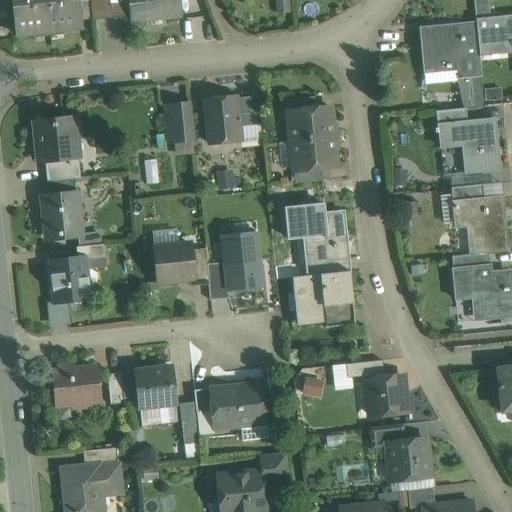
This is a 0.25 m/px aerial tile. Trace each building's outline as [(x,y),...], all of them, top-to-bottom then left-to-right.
[(77,0),(12,0),(16,36),(81,28),(77,0)] [(89,0),(92,21),(112,19),(112,18),(109,0),(89,0)] [(178,0),(109,0),(112,18),(130,16),(131,23),(181,17),(178,0)] [(487,0),(472,0),(475,20),(490,18),(487,0)] [(209,12),(179,17),(184,43),(214,37),(209,12)] [(511,15),(490,18),(475,20),(475,24),(479,57),(511,54),(511,15)] [(475,24),(420,29),(424,69),(457,66),(458,78),(481,76),(479,57),(475,24)] [(258,96),(236,99),(239,127),(261,124),(258,96)] [(235,97),(205,100),(209,145),(240,141),(239,127),(236,99),(235,97)] [(314,98),(286,100),(287,112),(315,109),(314,98)] [(190,102),(162,105),(166,145),(193,142),(190,102)] [(315,109),(287,112),(290,142),(333,138),(330,108),(315,109)] [(464,109),(437,112),(439,126),(466,123),(464,109)] [(74,118),(34,123),(38,162),(44,162),(72,159),(78,158),(74,118)] [(439,126),(438,126),(440,148),(462,146),(465,174),(499,170),(494,120),(466,123),(439,126)] [(333,138),(290,142),(293,172),(322,169),(336,167),(333,138)] [(72,159),(44,162),(47,182),(74,179),(72,159)] [(232,169),(215,170),(216,188),(233,187),(232,169)] [(322,169),(293,172),(294,183),(323,180),(322,169)] [(74,179),(47,182),(48,198),(76,195),(74,179)] [(48,198),(42,199),(47,238),(80,235),(76,195),(48,198)] [(502,197),(452,203),(455,223),(471,222),(474,255),(487,254),(507,251),(502,197)] [(342,216),(324,218),(323,205),(284,208),(288,239),(311,237),(315,275),(349,272),(345,232),(344,232),(342,216)] [(258,232),(220,237),(223,262),(227,293),(264,288),(258,232)] [(190,245),(154,249),(158,283),(193,279),(194,279),(191,251),(190,245)] [(205,249),(191,251),(194,279),(193,279),(194,287),(208,285),(209,285),(206,264),(205,249)] [(474,255),(451,257),(452,270),(489,266),(487,254),(474,255)] [(85,259),(49,263),(54,302),(90,298),(85,259)] [(223,262),(206,264),(209,285),(208,285),(210,300),(228,298),(227,293),(223,262)] [(491,276),(490,266),(489,266),(452,270),(455,301),(478,298),(480,321),(511,317),(511,297),(510,274),(491,276)] [(315,275),(292,278),(295,310),(323,307),(325,328),(355,325),(349,272),(315,275)] [(382,361),(345,365),(347,378),(383,374),(382,361)] [(72,370),(68,367),(57,368),(54,372),(53,372),(56,406),(72,404),(72,408),(87,406),(87,403),(99,401),(95,368),(72,370)] [(171,367),(135,371),(138,397),(139,408),(175,404),(171,367)] [(511,367),(496,369),(501,414),(511,412),(511,367)] [(135,372),(121,374),(124,399),(138,397),(135,372)] [(121,374),(107,375),(110,405),(124,403),(124,399),(121,374)] [(319,396),(323,379),(304,374),(300,392),(319,396)] [(402,376),(366,381),(366,383),(372,382),(374,396),(368,397),(370,416),(406,412),(402,376)] [(210,391),(209,391),(211,413),(213,428),(242,424),(242,427),(268,425),(263,386),(210,391)] [(210,389),(194,391),(195,403),(196,415),(211,413),(209,391),(210,391),(210,389)] [(195,403),(179,404),(183,438),(199,436),(196,415),(195,403)] [(401,425),(371,428),(373,447),(386,446),(386,445),(403,443),(401,425)] [(199,436),(183,438),(185,462),(201,460),(199,436)] [(403,443),(386,445),(386,446),(390,481),(429,477),(426,441),(403,443)] [(115,448),(83,452),(84,468),(98,466),(98,469),(117,467),(115,448)] [(285,455),(260,457),(261,471),(262,471),(264,483),(287,481),(285,455)] [(84,468),(63,470),(66,511),(102,511),(101,494),(120,492),(117,467),(98,469),(98,466),(84,468)] [(261,471),(241,473),(241,475),(219,478),(218,476),(216,476),(219,501),(220,511),(257,511),(267,511),(265,497),(262,494),(261,488),(264,485),(264,483),(262,471),(261,471)] [(472,511),(471,502),(421,507),(421,511),(472,511)]
